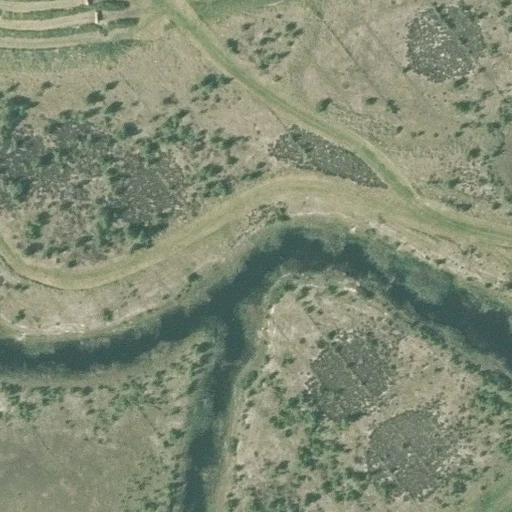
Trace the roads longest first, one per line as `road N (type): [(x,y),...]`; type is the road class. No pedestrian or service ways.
road 1 (track): [(511,240),(420,221),(290,177),(267,178),(161,250),(103,278),(50,281),(0,257)]
road 2 (track): [(420,221),(369,156),(243,81),(153,0)]
